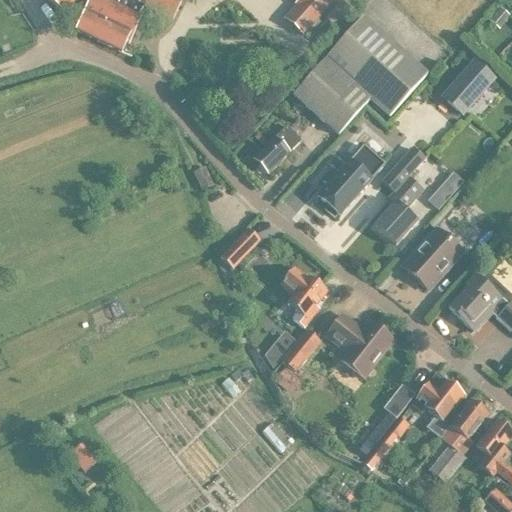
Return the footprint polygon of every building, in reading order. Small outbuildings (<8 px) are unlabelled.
[(47,0),(62,14),(75,0),(47,0)] [(121,53),(142,11),(170,24),(181,0),(89,0),(75,31),(121,53)] [(300,36),(331,0),(300,0),(282,20),(300,36)] [(388,117),(426,75),(359,16),(322,57),(324,59),(292,96),(337,136),(369,100),(388,117)] [(461,116),(493,80),(473,62),(441,98),(461,116)] [(267,175),(299,142),(285,128),(252,161),(258,167),(257,167),(260,172),(266,175),(266,174),(267,175)] [(336,215),(338,217),(384,165),(362,146),(337,175),(332,170),(321,182),(327,187),(317,197),(324,204),(326,207),(324,210),(333,218),(336,215)] [(411,149),(381,183),(393,194),(388,199),(393,204),(372,228),(394,248),(416,223),(403,212),(420,192),(406,179),(423,160),(411,149)] [(299,206),(314,192),(306,184),(291,198),(299,206)] [(440,208),(449,197),(440,188),(430,199),(440,208)] [(401,268),(427,291),(461,253),(436,230),(401,268)] [(258,242),(246,231),(219,261),(231,272),(258,242)] [(314,307),(325,293),(318,287),(320,285),(311,278),(309,280),(307,278),(306,280),(294,270),(280,288),(292,297),(286,305),(297,313),(291,320),(302,329),(318,310),(314,307)] [(479,322),(488,312),(511,332),(511,297),(487,276),(482,283),(474,276),(463,288),(466,290),(448,310),(473,333),(481,324),(479,322)] [(369,324),(362,333),(342,317),(326,339),(345,354),(339,362),(364,381),(393,343),(369,324)] [(281,363),(282,365),(293,373),(318,342),(306,332),(281,363)] [(282,333),(262,357),(270,369),(292,342),(282,333)] [(299,380),(285,368),(273,382),(287,394),(299,380)] [(235,370),(228,375),(233,382),(240,377),(235,370)] [(445,383),(435,396),(426,388),(411,407),(422,416),(426,411),(437,419),(427,431),(441,442),(451,429),(449,428),(459,416),(452,411),(463,397),(445,383)] [(378,409),(392,419),(409,396),(396,386),(378,409)] [(449,428),(451,429),(458,435),(428,472),(444,485),(465,459),(457,453),(465,441),(467,442),(487,416),(469,402),(459,416),(449,428)] [(511,436),(495,423),(475,448),(487,457),(478,468),(492,478),(496,473),(511,485),(511,474),(501,465),(508,456),(501,450),(511,436)] [(373,472),(399,439),(392,433),(366,466),(373,472)] [(403,488),(406,484),(400,479),(397,483),(403,488)] [(494,511),(511,511),(511,505),(495,489),(483,502),(494,511)]
